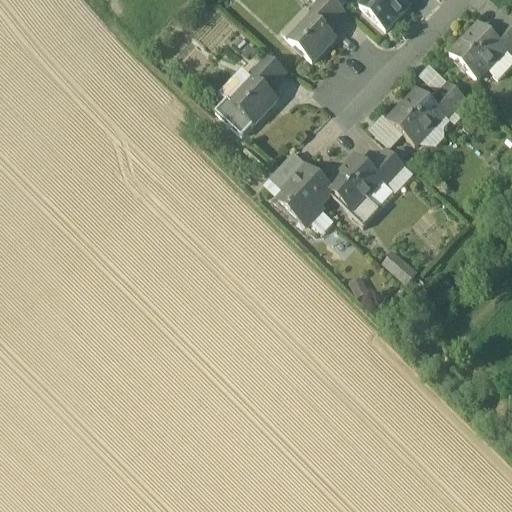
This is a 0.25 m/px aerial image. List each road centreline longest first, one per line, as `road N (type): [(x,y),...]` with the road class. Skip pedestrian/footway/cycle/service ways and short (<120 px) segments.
road 1 (track): [(511,389),(458,342),(511,278)]
road 2 (residential): [(453,0),(357,93)]
